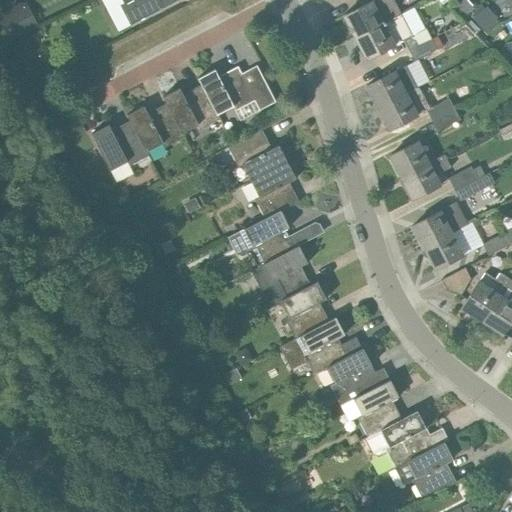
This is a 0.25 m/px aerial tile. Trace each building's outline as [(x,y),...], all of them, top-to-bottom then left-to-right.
[(122,0),(124,3),(120,5),(130,26),(179,0),(122,0)] [(374,0),(344,16),(355,38),(401,14),(393,0),(374,0)] [(463,18),(475,9),(467,0),(461,0),(453,7),(463,18)] [(0,37),(3,45),(31,30),(18,4),(0,13),(0,37)] [(483,31),(494,22),(483,10),(473,19),(483,31)] [(403,40),(409,50),(432,39),(427,29),(412,36),(401,14),(355,38),(367,60),(403,40)] [(21,65),(36,57),(26,39),(11,47),(21,65)] [(437,50),(432,39),(409,50),(415,62),(437,50)] [(202,85),(216,115),(232,106),(234,111),(254,101),(259,111),(275,103),(257,66),(242,73),(238,66),(225,73),(228,78),(221,81),(216,69),(198,78),(202,85)] [(367,86),(378,108),(417,88),(406,66),(367,86)] [(162,96),(181,133),(197,125),(199,129),(219,119),(216,115),(202,85),(189,91),(192,96),(185,99),(180,87),(162,96)] [(417,88),(378,108),(389,129),(426,110),(428,109),(417,88)] [(184,138),(181,133),(162,96),(165,104),(154,109),(156,114),(150,117),(144,106),(127,115),(131,122),(146,151),(161,143),(164,148),(184,138)] [(449,99),(428,109),(426,110),(432,121),(455,109),(449,99)] [(460,120),(455,109),(432,121),(437,131),(460,120)] [(80,120),(60,131),(66,143),(86,133),(84,129),(81,130),(78,125),(81,123),(80,120)] [(504,140),(511,136),(511,121),(498,128),(504,140)] [(128,167),(149,156),(146,151),(131,122),(120,127),(122,132),(114,136),(109,124),(92,133),(110,170),(126,162),(128,167)] [(251,181),(288,162),(279,145),(259,155),(256,150),(269,142),(262,130),(227,147),(238,167),(242,165),(251,181)] [(390,155),(401,177),(429,163),(417,141),(390,155)] [(445,155),(429,163),(401,177),(412,199),(440,185),(435,176),(451,168),(445,155)] [(296,179),(288,162),(251,181),(259,197),(254,199),(264,219),(281,211),(299,202),(292,189),(287,192),(284,185),(296,179)] [(455,191),(477,179),(471,167),(449,178),(455,191)] [(455,191),(460,201),(492,184),(487,174),(477,179),(455,191)] [(195,198),(183,204),(189,214),(200,208),(195,198)] [(124,206),(123,205),(120,199),(114,203),(116,208),(117,210),(124,206)] [(413,225),(424,248),(452,233),(454,232),(468,225),(457,203),(413,225)] [(257,267),(261,265),(292,249),(299,245),(302,244),(296,232),(281,240),(278,233),(289,227),(281,211),(264,219),(244,229),(254,250),(250,252),(257,267)] [(489,255),(511,242),(511,228),(483,244),(489,255)] [(465,254),(454,232),(452,233),(424,248),(435,269),(465,254)] [(280,300),(310,285),(304,273),(299,275),(296,269),(308,263),(299,245),(292,249),(261,265),(270,281),(266,283),(276,302),(280,300)] [(177,264),(163,271),(173,291),(188,284),(177,264)] [(461,295),(471,279),(465,268),(443,279),(449,290),(461,295)] [(462,308),(482,321),(499,295),(509,280),(499,274),(495,280),(485,273),(462,308)] [(499,295),(482,321),(503,335),(511,320),(511,303),(511,300),(511,281),(509,280),(499,295)] [(317,281),(310,285),(280,300),(288,317),(284,319),(294,338),(328,321),(323,309),(316,312),(313,306),(326,299),(317,281)] [(363,348),(357,337),(334,349),(331,341),(345,334),(336,317),(328,321),(294,338),(279,346),(290,369),(306,361),(313,374),(363,348)] [(199,341),(204,350),(219,342),(215,333),(199,341)] [(374,375),(370,366),(372,365),(363,348),(313,374),(313,375),(326,368),(334,382),(330,385),(340,405),(353,398),(374,388),(377,386),(389,380),(383,370),(374,375)] [(217,378),(222,388),(241,379),(236,369),(217,378)] [(399,397),(390,379),(389,380),(377,386),(374,388),(353,398),(361,414),(357,416),(367,436),(380,429),(401,419),(404,417),(398,404),(391,408),(388,402),(399,397)] [(247,408),(237,413),(242,422),(244,421),(251,418),(247,408)] [(428,450),(444,442),(448,440),(442,428),(424,437),(421,430),(426,428),(417,410),(404,417),(401,419),(380,429),(367,436),(364,437),(373,455),(376,453),(377,455),(386,451),(394,467),(395,467),(407,461),(428,450)] [(348,439),(351,445),(358,441),(355,436),(348,439)] [(416,478),(412,480),(422,500),(456,482),(449,469),(445,471),(442,465),(453,459),(444,442),(428,450),(407,461),(416,478)] [(281,491),(277,493),(282,503),(286,501),(288,504),(306,493),(298,480),(280,490),(281,491)] [(362,498),(358,490),(350,494),(354,502),(362,498)] [(473,511),(469,503),(451,511),(473,511)]
